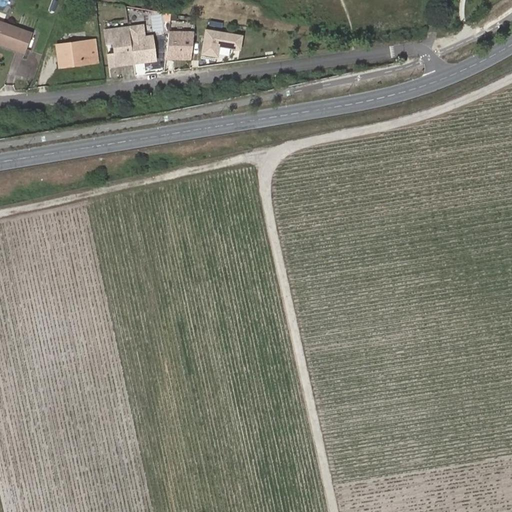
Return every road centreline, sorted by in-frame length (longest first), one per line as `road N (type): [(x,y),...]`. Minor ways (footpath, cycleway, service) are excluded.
road 1 (track): [(335,511),(264,187),(275,155),(470,99),(511,76)]
road 2 (residential): [(0,104),(407,50),(432,57),(441,79)]
road 3 (secondary): [(441,79),(348,104),(0,161)]
